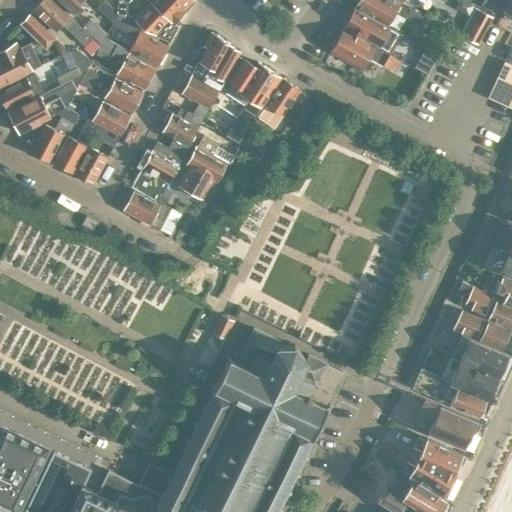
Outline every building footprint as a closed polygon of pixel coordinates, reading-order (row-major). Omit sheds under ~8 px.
[(56,0),(34,0),(31,4),(53,26),(60,19),(81,40),(90,32),(79,21),(67,11),(56,0)] [(62,0),(70,7),(75,11),(81,4),(76,0),(62,0)] [(109,0),(94,0),(93,2),(109,17),(113,8),(114,4),(109,0)] [(114,0),(114,4),(113,8),(124,14),(124,13),(125,3),(125,0),(114,0)] [(143,0),(132,12),(139,21),(160,32),(166,35),(175,19),(173,17),(183,6),(181,4),(185,0),(143,0)] [(352,0),(352,1),(386,20),(393,6),(402,11),(401,11),(415,19),(421,8),(407,0),(352,0)] [(511,0),(502,0),(500,5),(509,9),(509,14),(511,15),(511,0)] [(465,13),(458,27),(474,37),(479,29),(489,10),(472,1),(465,13)] [(345,14),(341,21),(388,47),(398,28),(352,2),(350,6),(347,4),(342,12),(345,14)] [(27,8),(17,18),(18,19),(34,35),(44,25),(27,8)] [(109,17),(108,19),(133,32),(136,26),(137,24),(138,22),(128,16),(124,14),(113,8),(109,17)] [(87,12),(79,21),(90,32),(91,33),(97,39),(98,40),(102,31),(104,28),(87,12)] [(340,23),(327,46),(360,64),(366,51),(392,65),(397,55),(395,54),(341,22),(340,23)] [(205,42),(197,55),(209,62),(202,75),(216,84),(222,73),(238,46),(230,41),(231,40),(209,25),(201,40),(205,42)] [(133,32),(127,44),(154,58),(164,41),(157,37),(136,26),(133,32)] [(98,40),(94,47),(106,54),(106,52),(118,59),(114,68),(141,82),(152,63),(124,49),(126,44),(102,31),(98,40)] [(91,33),(82,43),(88,48),(97,39),(91,33)] [(0,79),(38,60),(27,38),(18,43),(17,41),(16,42),(13,37),(6,41),(6,40),(5,41),(6,42),(0,45),(0,44),(0,79)] [(423,42),(413,61),(425,68),(435,49),(423,42)] [(62,55),(49,62),(57,79),(83,66),(84,63),(89,55),(73,43),(66,46),(74,61),(67,65),(62,55)] [(243,98),(222,128),(236,137),(254,110),(261,100),(260,99),(278,71),(256,56),(253,60),(242,53),(227,76),(229,77),(224,85),(243,98)] [(511,60),(501,55),(495,69),(511,76),(511,60)] [(192,63),(184,58),(181,63),(189,68),(192,63)] [(83,67),(76,78),(87,84),(95,69),(84,63),(83,66),(83,67)] [(57,79),(5,104),(9,112),(8,115),(12,124),(16,125),(16,126),(47,110),(41,99),(57,91),(63,103),(64,101),(76,78),(83,67),(83,66),(57,79)] [(24,72),(0,84),(0,95),(4,104),(41,86),(32,68),(24,72)] [(178,102),(174,109),(196,121),(200,113),(206,103),(216,84),(202,76),(190,69),(180,88),(197,97),(191,108),(178,102)] [(511,76),(495,69),(484,91),(508,102),(511,92),(511,76)] [(112,72),(101,91),(129,106),(139,86),(112,72)] [(261,100),(254,110),(271,122),(278,110),(285,115),(302,89),(296,85),(297,84),(279,72),(265,95),(261,100)] [(68,95),(64,101),(71,104),(74,98),(68,95)] [(99,95),(88,114),(95,118),(116,129),(126,109),(99,95)] [(29,134),(26,140),(27,142),(29,143),(28,145),(47,155),(61,128),(63,124),(66,125),(75,108),(64,101),(63,103),(52,108),(58,111),(52,122),(43,118),(34,134),(32,133),(29,134)] [(299,102),(290,116),(298,121),(306,107),(299,102)] [(154,135),(150,144),(176,158),(177,156),(185,139),(187,136),(196,122),(195,122),(196,121),(174,109),(170,107),(169,107),(160,125),(174,133),(169,143),(154,135)] [(64,129),(50,157),(68,167),(83,139),(89,128),(89,129),(95,118),(88,114),(85,112),(79,124),(73,134),(64,129)] [(95,118),(89,129),(109,139),(116,129),(95,118)] [(245,126),(238,139),(254,148),(262,134),(245,126)] [(185,161),(175,179),(178,180),(177,182),(178,185),(185,190),(189,189),(190,187),(202,195),(213,176),(223,157),(210,149),(216,138),(200,129),(195,140),(187,136),(185,139),(177,156),(185,161)] [(87,141),(72,168),(91,178),(105,151),(87,141)] [(150,144),(130,180),(145,189),(156,195),(160,188),(165,178),(176,158),(150,144)] [(132,177),(122,171),(120,175),(130,180),(132,177)] [(511,172),(507,171),(500,187),(511,192),(511,172)] [(125,190),(120,199),(123,201),(121,204),(148,219),(157,223),(169,201),(158,196),(156,195),(145,189),(130,180),(129,183),(132,184),(128,191),(125,190)] [(163,183),(158,193),(169,199),(175,189),(163,183)] [(80,217),(79,219),(91,225),(93,220),(96,216),(84,209),(80,217)] [(511,218),(505,216),(495,239),(511,247),(511,218)] [(511,247),(495,239),(486,259),(511,270),(511,247)] [(511,276),(499,271),(492,284),(503,289),(500,295),(499,297),(511,302),(511,276)] [(460,290),(457,297),(462,300),(482,309),(485,301),(489,290),(460,276),(457,283),(459,284),(459,285),(459,286),(459,287),(459,288),(459,289),(460,290)] [(489,290),(485,301),(489,303),(485,313),(510,324),(511,319),(511,302),(499,297),(500,295),(489,290)] [(459,305),(450,323),(458,328),(458,327),(473,334),(482,315),(459,305)] [(219,308),(211,326),(221,332),(230,314),(219,308)] [(484,317),(476,336),(499,346),(508,328),(484,317)] [(146,456),(135,478),(157,489),(155,493),(156,494),(154,497),(158,507),(167,511),(176,508),(178,503),(196,511),(270,511),(275,502),(279,504),(282,498),(283,498),(287,489),(286,489),(289,483),(285,481),(293,467),(296,468),(298,465),(294,463),(301,449),(305,451),(308,445),(309,445),(313,436),(312,436),(316,429),(312,427),(312,426),(324,401),(329,400),(328,396),(323,397),(339,365),(324,358),(324,357),(306,348),(303,353),(293,339),(276,339),(278,335),(251,322),(240,344),(241,344),(239,347),(234,345),(231,352),(227,350),(210,382),(209,383),(206,382),(205,384),(204,383),(200,393),(199,397),(202,398),(182,439),(178,437),(174,446),(175,446),(171,453),(167,451),(162,456),(160,463),(146,456)] [(450,344),(447,351),(493,371),(503,349),(499,347),(499,346),(476,336),(473,334),(458,327),(458,328),(450,344)] [(444,359),(438,371),(451,377),(448,382),(464,390),(466,387),(482,394),(493,371),(447,351),(444,359)] [(419,362),(410,381),(443,397),(476,412),(484,395),(482,394),(466,387),(464,390),(448,382),(451,377),(438,371),(419,362)] [(419,405),(412,419),(427,426),(426,426),(463,443),(471,426),(476,424),(478,418),(439,400),(424,393),(420,402),(418,405),(419,405)] [(0,503),(14,510),(15,509),(14,508),(17,502),(22,505),(50,445),(46,443),(46,442),(0,420),(0,503)] [(417,429),(407,449),(450,470),(451,468),(455,466),(458,460),(456,456),(460,449),(425,432),(424,432),(417,429)] [(22,505),(36,511),(110,511),(116,501),(115,497),(113,496),(117,487),(129,493),(142,488),(155,494),(155,493),(157,489),(135,478),(105,463),(94,486),(87,483),(88,482),(80,478),(88,462),(51,444),(50,445),(22,505)] [(407,449),(399,464),(406,468),(406,469),(440,490),(443,483),(447,482),(450,476),(449,472),(450,470),(407,449)] [(366,457),(361,467),(368,471),(374,462),(366,457)] [(381,485),(373,495),(395,510),(403,498),(404,496),(406,497),(416,480),(409,475),(405,481),(396,476),(389,486),(383,481),(381,485)] [(416,480),(406,497),(429,511),(436,511),(444,497),(416,480)]
